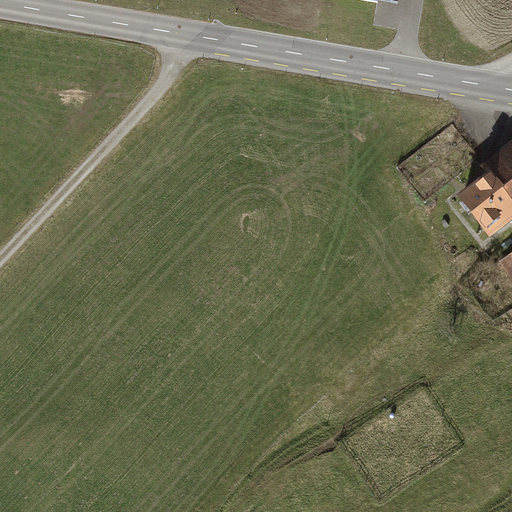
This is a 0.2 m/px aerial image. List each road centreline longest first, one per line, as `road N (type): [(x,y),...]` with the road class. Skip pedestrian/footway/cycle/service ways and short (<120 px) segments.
road 1 (tertiary): [(511,89),(0,4)]
road 2 (track): [(183,35),(166,82),(0,258)]
